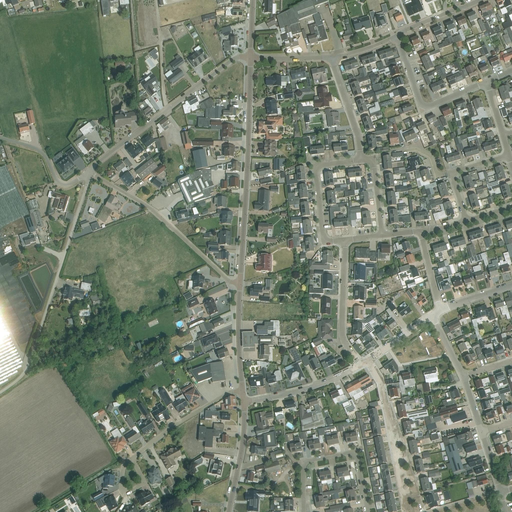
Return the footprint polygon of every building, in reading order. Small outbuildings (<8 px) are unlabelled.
[(109,0),(101,1),(103,16),(109,15),(108,11),(111,10),(109,0)] [(263,11),(263,13),(264,13),(269,14),(272,14),(272,13),(275,14),(276,4),(272,4),(272,0),(270,0),(269,0),(264,0),(265,4),(265,7),(264,9),(264,10),(263,11)] [(278,16),(277,17),(277,18),(278,20),(281,30),(281,31),(281,33),(282,33),(285,32),(286,32),(286,33),(286,34),(281,36),(283,43),(285,42),(286,48),(292,47),(292,48),(299,46),(298,42),(298,41),(297,41),(297,40),(294,41),(292,36),(298,34),(299,34),(301,33),(298,23),(299,23),(299,20),(313,15),(317,14),(315,7),(328,2),(327,0),(307,0),(298,5),(298,6),(293,7),(294,8),(281,15),(278,16)] [(405,0),(403,1),(405,6),(409,16),(414,14),(418,12),(422,10),(418,1),(417,0),(405,0)] [(505,8),(501,0),(498,0),(496,1),(500,10),(501,10),(502,14),(507,11),(506,8),(505,8)] [(507,0),(501,0),(505,8),(506,8),(511,6),(510,2),(509,2),(507,0)] [(484,6),(487,12),(489,16),(495,13),(492,6),(491,6),(490,4),(484,6)] [(487,12),(484,6),(480,8),(482,14),(483,18),(489,16),(487,12)] [(227,7),(222,7),(223,9),(223,11),(224,11),(226,11),(225,16),(229,16),(237,17),(242,17),(242,11),(232,11),(232,8),(227,7)] [(394,10),(388,12),(390,19),(394,17),(397,22),(404,19),(401,14),(398,15),(397,12),(395,13),(394,10)] [(214,13),(202,17),(203,23),(209,21),(211,20),(215,19),(214,16),(216,15),(216,13),(214,14),(214,13)] [(374,13),(370,14),(372,22),(374,21),(376,29),(378,29),(383,28),(383,27),(388,26),(386,18),(381,19),(380,18),(376,20),(374,13)] [(477,19),(474,13),(467,16),(472,27),(476,25),(474,21),(477,19)] [(316,24),(308,26),(310,32),(312,37),(309,38),(309,40),(311,45),(318,43),(318,42),(322,40),(323,41),(328,40),(327,35),(324,26),(323,25),(322,21),(320,15),(317,14),(313,15),(314,17),(314,19),(316,24)] [(506,30),(511,27),(511,23),(509,16),(505,18),(507,23),(503,25),(505,30),(507,29),(506,30)] [(353,20),(353,18),(352,19),(356,32),(365,29),(365,30),(372,28),(368,17),(359,20),(359,19),(353,20)] [(460,27),(463,26),(463,25),(465,29),(468,28),(464,17),(457,20),(460,27)] [(266,22),(269,27),(277,23),(275,19),(274,18),(266,22)] [(481,20),(478,21),(483,32),(486,31),(481,20)] [(447,25),(446,25),(449,32),(452,30),(454,34),(457,33),(452,22),(449,24),(449,23),(446,24),(447,25)] [(492,29),(490,30),(487,23),(484,24),(487,31),(490,36),(494,34),(497,33),(494,28),(492,29)] [(345,35),(343,35),(344,41),(354,39),(350,25),(346,26),(347,31),(345,32),(345,35)] [(32,27),(30,40),(39,42),(40,36),(44,37),(45,29),(32,27)] [(443,34),(442,32),(440,27),(436,29),(433,30),(438,42),(441,41),(439,36),(443,34)] [(508,34),(506,30),(503,31),(505,35),(503,36),(506,45),(511,43),(508,34)] [(422,35),(424,40),(427,47),(430,45),(428,41),(431,39),(429,32),(425,34),(422,35)] [(456,43),(456,44),(461,42),(461,41),(462,41),(460,35),(453,38),(452,36),(448,38),(451,45),(455,43),(455,44),(456,43)] [(418,37),(411,40),(415,50),(419,49),(417,45),(421,44),(418,37)] [(224,41),(224,51),(231,51),(231,47),(237,47),(237,38),(232,38),(231,38),(231,41),(224,41)] [(444,47),(451,45),(448,38),(445,39),(445,41),(442,42),(444,47)] [(485,55),(482,47),(471,51),(474,58),(476,57),(474,52),(480,50),(482,55),(485,55)] [(188,59),(194,68),(202,62),(207,58),(201,50),(188,59)] [(391,50),(385,52),(388,59),(394,57),(391,50)] [(388,59),(385,52),(379,54),(381,61),(385,59),(386,63),(389,62),(388,59)] [(500,65),(494,52),(491,53),(494,59),(490,61),(493,68),(497,66),(500,65)] [(505,63),(510,61),(508,55),(505,56),(503,52),(500,54),(503,62),(504,61),(505,63)] [(170,64),(171,66),(174,70),(184,63),(178,55),(175,58),(176,60),(170,64)] [(374,55),(368,57),(370,64),(376,62),(374,55)] [(479,67),(482,73),(488,70),(485,61),(487,60),(485,56),(480,58),(482,63),(481,64),(482,66),(479,67)] [(370,64),(368,57),(361,59),(364,66),(370,64)] [(422,59),(424,65),(431,62),(428,57),(422,59)] [(357,61),(351,63),(353,70),(359,68),(357,61)] [(459,61),(454,63),(456,69),(458,68),(459,73),(462,71),(460,65),(459,61)] [(431,62),(424,65),(427,72),(434,69),(431,62)] [(353,70),(351,63),(344,65),(346,72),(353,70)] [(386,69),(382,70),(378,72),(378,74),(379,74),(380,75),(384,73),(385,75),(386,75),(387,75),(388,75),(391,74),(393,77),(400,75),(398,68),(395,69),(394,66),(390,67),(386,69)] [(472,66),(466,69),(468,73),(470,78),(477,75),(476,74),(477,73),(476,70),(475,71),(472,66)] [(365,67),(362,68),(364,77),(369,75),(373,74),(373,72),(367,74),(365,67)] [(327,78),(326,75),(324,68),(320,70),(317,71),(317,69),(312,70),(314,80),(317,79),(318,80),(319,80),(320,84),(327,82),(326,78),(327,78)] [(355,77),(356,80),(364,77),(362,68),(358,69),(360,74),(359,76),(355,77)] [(440,68),(436,70),(433,72),(433,73),(437,72),(439,77),(440,76),(442,80),(445,79),(440,68)] [(167,79),(172,86),(173,85),(172,85),(177,81),(176,80),(180,78),(180,79),(184,76),(179,69),(167,79)] [(289,77),(290,81),(293,80),(293,81),(306,78),(308,88),(312,87),(309,73),(306,74),(305,69),(288,73),(289,77)] [(460,74),(454,77),(457,84),(463,81),(460,74)] [(157,93),(153,86),(157,83),(152,75),(141,83),(151,97),(157,93)] [(369,75),(364,77),(356,80),(350,82),(351,85),(353,91),(360,89),(358,83),(360,83),(370,79),(369,75)] [(290,81),(289,77),(275,77),(275,78),(267,78),(266,86),(279,86),(281,86),(282,82),(288,82),(290,81)] [(454,77),(448,79),(449,82),(451,86),(457,84),(454,77)] [(395,84),(396,88),(404,85),(401,78),(390,82),(391,86),(395,84)] [(0,96),(0,97),(7,99),(11,83),(0,80),(0,81),(0,96)] [(431,86),(431,87),(431,88),(434,94),(440,91),(437,84),(435,80),(432,81),(434,85),(431,86)] [(443,81),(437,84),(440,91),(446,88),(443,81)] [(128,83),(119,84),(120,88),(124,88),(125,92),(129,92),(128,83)] [(511,92),(508,83),(505,83),(506,87),(499,89),(501,95),(508,93),(511,92)] [(374,91),(375,93),(375,96),(376,96),(379,96),(387,93),(386,88),(380,90),(378,84),(372,86),(374,91)] [(314,104),(315,109),(330,107),(329,102),(332,102),(331,94),(328,95),(327,88),(318,89),(319,96),(315,97),(314,98),(314,101),(310,101),(310,105),(314,104)] [(50,98),(47,99),(52,109),(57,106),(55,103),(61,101),(56,90),(55,91),(54,89),(51,91),(52,92),(48,94),(50,98)] [(355,97),(362,95),(360,89),(353,91),(355,97)] [(398,96),(401,96),(402,99),(408,97),(406,90),(400,92),(399,90),(393,92),(394,97),(398,96)] [(202,99),(212,95),(210,91),(201,94),(202,99)] [(283,93),(283,100),(294,98),(293,91),(289,92),(288,92),(283,93)] [(510,100),(511,103),(511,102),(511,91),(511,92),(508,93),(501,95),(503,102),(510,100)] [(186,104),(183,106),(185,114),(191,113),(189,110),(191,109),(192,111),(197,109),(195,106),(199,104),(198,102),(200,101),(200,100),(197,96),(185,103),(186,104)] [(139,106),(139,107),(141,109),(142,111),(146,117),(153,112),(151,110),(154,109),(151,105),(147,99),(145,101),(143,102),(139,102),(139,106)] [(480,99),(473,101),(475,106),(478,116),(476,117),(471,118),(473,123),(476,122),(476,121),(480,120),(488,118),(486,111),(484,112),(483,108),(482,104),(482,103),(480,99)] [(364,100),(362,101),(357,102),(359,108),(366,106),(370,105),(368,102),(365,103),(364,100)] [(380,109),(380,108),(393,105),(395,104),(393,100),(379,104),(378,104),(380,109)] [(266,102),(266,106),(267,111),(268,110),(269,116),(278,114),(276,101),(266,102)] [(467,109),(464,101),(456,104),(458,110),(454,110),(456,121),(461,120),(459,112),(462,111),(467,109)] [(370,109),(369,110),(370,112),(370,114),(381,111),(380,109),(378,104),(378,102),(375,103),(374,103),(375,107),(376,107),(370,109)] [(314,112),(314,111),(313,107),(302,108),(302,104),(298,105),(298,108),(297,109),(298,113),(304,112),(304,113),(314,112)] [(467,106),(471,118),(476,117),(471,104),(467,106)] [(411,105),(398,109),(398,108),(395,109),(395,110),(398,109),(398,110),(400,115),(413,111),(411,105)] [(361,115),(368,112),(366,106),(359,108),(361,115)] [(210,108),(209,108),(209,111),(207,111),(205,111),(205,119),(198,118),(198,127),(210,128),(210,119),(220,119),(221,116),(235,117),(235,109),(230,109),(229,112),(224,112),(225,107),(221,107),(221,108),(216,108),(215,107),(210,108)] [(443,111),(442,110),(445,118),(448,116),(449,117),(453,116),(449,107),(445,109),(445,110),(443,111)] [(49,108),(41,110),(44,120),(51,118),(49,108)] [(328,119),(329,128),(339,126),(338,119),(339,118),(339,113),(333,114),(332,110),(326,111),(326,115),(329,115),(329,119),(328,119)] [(35,124),(32,111),(27,112),(30,125),(35,124)] [(130,114),(125,115),(124,113),(124,112),(123,112),(121,112),(120,113),(120,116),(115,117),(116,122),(115,123),(115,128),(120,128),(120,127),(122,127),(121,126),(131,125),(131,121),(136,121),(135,113),(129,113),(130,114)] [(384,119),(385,124),(387,128),(396,124),(402,122),(401,116),(389,120),(389,123),(387,123),(386,119),(384,119)] [(435,116),(428,119),(429,122),(428,122),(429,123),(430,125),(433,123),(434,123),(436,128),(437,127),(440,133),(440,132),(444,131),(442,125),(441,124),(439,119),(436,120),(435,116)] [(363,120),(365,126),(372,123),(370,117),(363,120)] [(168,126),(170,124),(166,118),(156,126),(159,129),(157,130),(160,133),(164,130),(163,129),(165,128),(167,131),(170,129),(167,126),(168,126)] [(267,134),(267,130),(272,131),(272,132),(277,132),(277,128),(276,128),(276,125),(277,123),(282,123),(282,119),(275,118),(275,119),(274,119),(268,119),(268,124),(265,124),(264,123),(264,122),(261,122),(261,124),(260,124),(261,124),(260,127),(259,127),(259,130),(260,130),(260,134),(267,134)] [(486,119),(472,123),(473,125),(474,129),(475,129),(476,128),(482,127),(481,124),(484,123),(486,131),(493,129),(490,121),(487,122),(486,119)] [(89,123),(79,130),(81,133),(84,136),(89,133),(94,130),(89,123)] [(365,126),(367,132),(374,130),(372,123),(365,126)] [(421,124),(417,126),(420,133),(423,131),(425,135),(428,133),(424,123),(421,124)] [(29,131),(27,124),(21,125),(21,124),(18,125),(20,133),(29,131)] [(221,137),(221,138),(222,138),(222,141),(228,141),(228,138),(231,138),(231,130),(232,130),(233,126),(228,126),(222,126),(222,133),(221,137)] [(399,131),(401,138),(403,142),(406,141),(407,143),(412,141),(407,131),(403,133),(402,130),(399,131)] [(409,130),(407,131),(412,141),(417,139),(414,132),(411,133),(409,130)] [(191,144),(190,141),(188,132),(186,133),(181,134),(184,145),(191,144)] [(339,133),(328,134),(328,140),(328,145),(332,144),(331,140),(333,140),(333,136),(335,136),(339,135),(339,133)] [(149,135),(143,141),(146,144),(148,148),(148,147),(148,148),(151,151),(152,151),(154,149),(151,145),(152,145),(155,142),(153,140),(149,135)] [(393,135),(390,135),(391,145),(399,144),(398,136),(393,136),(393,135)] [(84,136),(75,143),(84,155),(88,152),(94,148),(84,136)] [(162,147),(163,151),(168,150),(165,137),(159,139),(159,141),(161,147),(162,147)] [(307,137),(302,137),(303,140),(304,148),(311,147),(310,139),(307,139),(307,137)] [(265,148),(265,151),(265,157),(276,157),(276,156),(277,155),(277,154),(276,153),(276,152),(276,142),(266,142),(265,148)] [(471,149),(471,150),(473,156),(479,154),(477,148),(474,149),(472,142),(469,143),(471,149)] [(489,144),(491,151),(498,149),(496,142),(489,144)] [(489,144),(483,146),(485,153),(491,151),(489,144)] [(139,154),(143,151),(139,145),(136,147),(136,148),(135,149),(133,146),(131,147),(130,147),(129,147),(128,148),(128,149),(127,150),(133,159),(135,158),(135,159),(136,158),(137,158),(138,157),(138,156),(139,155),(139,154)] [(225,156),(221,156),(221,157),(221,160),(225,160),(225,157),(228,157),(228,158),(229,158),(229,157),(233,157),(233,150),(234,150),(234,146),(223,146),(223,153),(225,153),(225,156)] [(67,157),(57,165),(63,174),(74,166),(72,163),(73,162),(73,163),(80,158),(73,148),(66,153),(69,157),(68,157),(67,157)] [(454,162),(461,160),(459,153),(455,154),(454,149),(451,150),(454,162)] [(204,150),(199,151),(192,152),(196,170),(203,169),(208,168),(204,150)] [(454,162),(451,150),(447,151),(449,156),(446,157),(448,164),(454,162)] [(471,150),(464,151),(466,158),(473,156),(471,150)] [(150,174),(158,168),(151,160),(148,157),(146,159),(148,162),(136,172),(142,180),(150,174)] [(406,174),(414,171),(416,171),(415,167),(421,166),(419,158),(414,159),(413,158),(409,159),(411,166),(409,167),(410,169),(406,170),(406,174)] [(126,169),(120,161),(114,167),(118,172),(121,170),(123,173),(133,166),(127,159),(124,162),(128,167),(126,169)] [(285,159),(274,159),(274,171),(280,171),(280,167),(285,167),(285,159)] [(239,172),(239,163),(233,163),(232,165),(227,165),(227,170),(232,170),(232,172),(239,172)] [(294,166),(290,168),(291,171),(296,169),(295,168),(297,168),(298,174),(298,175),(305,174),(304,167),(301,168),(301,167),(306,166),(306,164),(299,164),(294,166)] [(152,173),(156,176),(166,169),(162,165),(152,173)] [(0,228),(29,214),(6,166),(0,168),(0,228)] [(214,186),(212,182),(211,171),(218,170),(217,166),(203,169),(195,172),(188,175),(188,176),(178,181),(178,182),(188,204),(211,197),(210,194),(213,193),(212,190),(215,190),(214,186)] [(495,169),(497,175),(504,173),(502,167),(495,169)] [(423,169),(416,171),(414,171),(416,176),(417,180),(430,176),(428,170),(424,172),(423,169)] [(129,172),(121,178),(123,182),(124,181),(129,188),(135,182),(133,179),(129,172)] [(497,175),(495,176),(497,182),(491,184),(487,185),(488,188),(492,187),(499,185),(498,182),(506,179),(505,176),(506,176),(505,173),(504,174),(504,173),(497,175)] [(286,176),(287,185),(290,185),(297,184),(297,182),(298,181),(306,181),(305,174),(298,175),(298,174),(295,175),(295,180),(290,181),(290,175),(286,176)] [(235,188),(235,189),(236,189),(236,188),(238,188),(239,175),(227,175),(226,182),(222,182),(222,189),(226,189),(226,187),(230,187),(230,188),(235,188)] [(431,181),(430,176),(417,180),(417,181),(420,181),(422,187),(425,186),(428,185),(427,182),(431,181)] [(464,178),(466,185),(473,183),(471,176),(464,178)] [(157,177),(152,184),(159,189),(161,186),(165,188),(168,183),(165,180),(164,182),(157,177)] [(474,189),(473,186),(477,185),(476,182),(473,183),(466,185),(468,191),(474,189)] [(436,183),(428,185),(425,186),(428,196),(431,195),(434,194),(433,188),(437,186),(436,183)] [(438,186),(440,192),(447,190),(445,184),(438,186)] [(299,190),(295,190),(295,194),(296,193),(300,193),(307,192),(306,185),(301,186),(299,186),(299,190)] [(501,187),(503,194),(510,191),(508,185),(501,187)] [(348,188),(336,189),(336,192),(344,191),(345,197),(349,197),(348,191),(348,188)] [(388,194),(388,200),(396,199),(399,199),(399,193),(408,192),(407,189),(396,190),(396,193),(388,194)] [(364,190),(348,191),(349,197),(355,196),(355,194),(359,193),(360,193),(361,196),(356,197),(357,200),(358,200),(368,199),(368,193),(365,193),(365,190),(364,190)] [(449,197),(447,190),(440,192),(442,199),(449,197)] [(255,210),(259,210),(259,211),(269,212),(269,205),(270,192),(260,191),(260,196),(261,196),(261,199),(260,204),(255,203),(255,210)] [(510,191),(503,194),(505,200),(511,198),(510,191)] [(49,192),(47,197),(51,198),(51,197),(56,198),(53,207),(57,209),(61,211),(64,212),(64,211),(65,212),(65,211),(66,206),(67,206),(69,198),(53,192),(53,193),(49,192)] [(295,198),(295,193),(291,194),(288,194),(289,203),(299,202),(300,202),(299,198),(295,198)] [(428,196),(428,197),(430,205),(442,202),(441,199),(434,201),(434,200),(433,200),(429,201),(429,200),(432,199),(431,195),(428,196)] [(469,197),(471,203),(478,201),(476,195),(469,197)] [(120,211),(119,210),(122,207),(121,206),(121,205),(119,204),(119,205),(116,204),(118,200),(111,196),(105,207),(104,206),(97,219),(104,222),(108,215),(109,215),(112,210),(117,213),(119,212),(120,211)] [(217,208),(221,208),(226,208),(226,198),(218,197),(218,198),(214,198),(214,204),(217,204),(217,208)] [(39,198),(31,201),(34,208),(42,205),(39,198)] [(336,199),(328,200),(329,206),(331,206),(331,209),(340,207),(347,207),(348,206),(350,206),(349,203),(348,204),(338,205),(337,205),(336,199)] [(432,209),(436,208),(436,207),(440,206),(442,212),(453,209),(451,202),(450,203),(449,200),(442,202),(430,205),(432,209)] [(350,203),(349,203),(350,206),(350,211),(361,210),(360,207),(351,209),(350,207),(352,206),(351,201),(350,201),(350,203)] [(471,203),(473,210),(480,208),(478,201),(471,203)] [(331,209),(330,209),(331,220),(335,219),(334,212),(341,212),(340,207),(331,209)] [(41,228),(42,228),(44,227),(38,211),(37,209),(30,211),(31,213),(33,213),(38,229),(41,228)] [(454,215),(453,209),(442,212),(440,213),(436,214),(433,215),(435,221),(439,220),(438,217),(441,216),(447,215),(447,217),(448,217),(451,216),(454,215)] [(188,217),(187,210),(176,213),(177,220),(185,218),(186,222),(199,218),(198,214),(188,217)] [(361,210),(350,211),(351,218),(351,221),(354,221),(355,221),(356,221),(357,220),(356,214),(361,213),(361,210)] [(221,224),(226,224),(231,225),(231,217),(232,217),(232,213),(221,212),(220,220),(222,220),(221,224)] [(400,222),(401,223),(403,222),(403,223),(411,223),(410,216),(398,217),(391,218),(391,225),(399,224),(398,221),(400,220),(400,222)] [(35,232),(34,227),(31,218),(26,219),(29,229),(31,234),(35,232)] [(91,225),(93,232),(100,229),(98,222),(91,225)] [(259,233),(268,234),(268,229),(273,229),(273,226),(259,225),(259,233)] [(500,225),(494,227),(496,234),(502,232),(500,225)] [(494,227),(487,229),(490,236),(496,234),(494,227)] [(293,239),(291,239),(293,239),(304,238),(303,234),(305,234),(305,235),(312,234),(311,228),(304,229),(304,228),(300,228),(301,234),(299,235),(299,233),(292,234),(293,239)] [(475,233),(478,240),(484,238),(482,231),(475,233)] [(230,245),(231,237),(231,233),(221,232),(221,233),(219,233),(218,238),(221,238),(220,245),(226,246),(226,245),(230,245)] [(26,245),(35,242),(34,236),(29,238),(28,233),(19,236),(21,241),(24,240),(26,245)] [(469,234),(470,239),(471,242),(478,240),(475,233),(469,234)] [(300,242),(300,241),(304,241),(304,238),(293,239),(294,249),(294,248),(296,248),(295,242),(300,242)] [(464,238),(458,240),(460,247),(461,247),(466,245),(465,243),(464,238)] [(453,249),(460,247),(458,240),(451,242),(453,249)] [(399,246),(398,243),(396,244),(398,250),(404,248),(405,252),(411,250),(410,246),(410,243),(409,243),(408,243),(399,246)] [(448,251),(446,244),(439,246),(441,253),(448,251)] [(378,250),(378,259),(386,259),(386,254),(390,254),(390,246),(382,246),(382,250),(378,250)] [(439,246),(433,247),(435,255),(438,254),(439,257),(442,256),(441,253),(439,246)] [(215,256),(222,257),(222,260),(228,261),(228,253),(223,253),(223,252),(218,252),(219,249),(218,249),(211,248),(211,249),(211,253),(215,253),(215,256)] [(371,262),(376,262),(376,253),(371,252),(371,256),(369,256),(370,249),(356,249),(356,251),(356,252),(356,258),(371,259),(371,262)] [(324,257),(324,261),(322,261),(322,263),(315,263),(315,261),(309,261),(309,269),(329,269),(330,264),(333,265),(333,253),(330,252),(329,252),(324,252),(324,257)] [(508,252),(503,254),(506,263),(507,262),(508,263),(507,263),(508,265),(511,264),(511,263),(508,252)] [(470,265),(483,260),(482,254),(473,258),(470,259),(469,259),(470,265)] [(412,255),(400,259),(402,266),(409,264),(415,262),(412,255)] [(259,272),(264,272),(272,272),(272,256),(260,256),(260,262),(260,265),(256,265),(256,271),(260,271),(259,272)] [(469,259),(463,261),(464,263),(466,263),(466,264),(468,269),(471,268),(470,265),(469,259)] [(493,265),(488,266),(491,277),(498,275),(496,269),(499,268),(497,260),(492,262),(493,265)] [(503,260),(499,261),(501,268),(503,274),(510,272),(509,266),(505,267),(503,260)] [(367,268),(374,268),(374,274),(377,275),(377,264),(367,264),(367,268)] [(480,265),(473,267),(475,275),(477,281),(484,279),(480,265)] [(359,281),(360,281),(365,281),(365,267),(356,267),(356,276),(355,276),(355,280),(359,281)] [(411,270),(398,274),(400,279),(408,277),(409,280),(413,279),(419,277),(417,269),(411,271),(411,270)] [(468,278),(463,279),(464,280),(465,285),(472,283),(471,278),(468,270),(466,271),(468,278)] [(462,286),(460,279),(462,278),(460,273),(455,275),(456,280),(453,281),(455,288),(460,287),(460,286),(462,285),(462,286)] [(332,290),(332,285),(333,276),(323,276),(322,289),(332,290)] [(442,276),(436,278),(440,292),(444,290),(444,291),(446,290),(447,291),(451,289),(450,287),(449,283),(450,283),(449,280),(449,279),(443,281),(442,276)] [(189,281),(189,287),(193,287),(193,288),(194,288),(193,290),(194,291),(195,292),(197,292),(198,291),(199,291),(199,288),(202,288),(202,284),(202,282),(204,282),(204,277),(193,277),(193,282),(189,281)] [(266,280),(266,288),(260,287),(255,287),(255,290),(251,290),(251,297),(259,297),(259,294),(262,294),(262,293),(263,293),(263,291),(270,291),(271,284),(272,284),(273,280),(266,280)] [(406,283),(408,289),(415,286),(413,280),(406,283)] [(82,283),(80,289),(89,291),(90,285),(82,283)] [(354,297),(354,300),(355,300),(360,300),(364,301),(366,301),(367,294),(364,294),(364,289),(367,289),(369,290),(369,288),(373,288),(373,285),(373,284),(365,284),(365,285),(363,285),(358,285),(358,288),(355,288),(355,294),(356,294),(356,296),(355,296),(354,297)] [(65,292),(64,292),(63,296),(64,296),(64,300),(72,301),(73,297),(83,299),(84,292),(66,288),(65,292)] [(422,295),(417,298),(416,296),(411,289),(405,294),(410,301),(411,300),(414,298),(420,306),(427,302),(422,295)] [(90,296),(94,307),(96,307),(99,306),(100,310),(104,308),(101,300),(100,301),(98,294),(90,296)] [(200,304),(196,297),(186,302),(189,309),(200,304)] [(213,299),(209,301),(204,303),(209,316),(218,312),(214,303),(215,303),(213,299)] [(322,314),(330,315),(330,308),(330,305),(331,305),(331,300),(322,299),(322,314)] [(502,316),(506,315),(507,320),(511,319),(507,306),(504,307),(502,301),(501,300),(496,302),(495,303),(497,309),(500,308),(502,316)] [(391,303),(387,306),(392,312),(396,309),(391,303)] [(398,310),(402,317),(407,313),(408,314),(411,312),(407,305),(401,309),(401,308),(398,310)] [(255,306),(254,317),(263,318),(264,306),(255,306)] [(354,307),(354,313),(355,313),(356,313),(356,315),(355,315),(355,320),(358,320),(357,324),(362,324),(362,323),(368,324),(373,320),(371,317),(367,319),(363,319),(364,308),(354,307)] [(488,316),(490,321),(495,319),(492,309),(487,311),(486,307),(476,310),(478,319),(488,316)] [(398,326),(395,322),(397,320),(393,314),(389,309),(386,311),(390,317),(388,319),(390,322),(387,324),(391,331),(398,326)] [(464,324),(467,324),(466,319),(469,318),(467,312),(461,314),(463,320),(461,320),(462,325),(462,326),(465,325),(464,324)] [(0,385),(8,381),(7,378),(17,373),(16,370),(21,367),(20,364),(22,363),(0,318),(0,385)] [(204,326),(204,327),(207,332),(224,324),(222,319),(210,324),(208,321),(203,323),(204,326)] [(476,334),(476,335),(480,334),(480,333),(481,332),(480,328),(478,328),(477,326),(478,326),(476,319),(472,320),(476,334)] [(458,320),(452,323),(448,326),(448,325),(447,325),(451,332),(452,334),(455,333),(454,330),(461,327),(458,320)] [(265,327),(258,327),(258,335),(267,335),(267,331),(273,331),(273,330),(279,330),(279,321),(274,321),(274,323),(273,323),(265,323),(265,327)] [(332,321),(322,321),(323,339),(333,339),(332,337),(333,337),(333,334),(332,334),(332,332),(329,332),(329,328),(332,328),(332,326),(333,326),(333,323),(332,323),(332,321)] [(365,328),(362,324),(357,324),(355,323),(355,327),(354,327),(354,334),(353,334),(353,335),(355,335),(358,339),(362,336),(362,329),(363,329),(365,328)] [(372,334),(371,335),(373,337),(374,336),(375,337),(377,336),(380,340),(388,334),(382,327),(377,330),(372,333),(372,334)] [(368,332),(359,339),(361,343),(362,343),(363,344),(366,342),(365,340),(366,340),(367,341),(363,344),(368,350),(375,344),(370,337),(371,336),(368,332)] [(256,334),(243,334),(244,349),(257,349),(256,334)] [(223,346),(221,342),(219,343),(216,335),(202,340),(204,347),(213,344),(214,345),(215,349),(223,346)] [(462,337),(459,338),(455,341),(457,344),(464,341),(467,340),(466,338),(465,336),(462,337)] [(273,337),(263,337),(258,337),(257,338),(257,344),(259,345),(259,346),(264,346),(273,346),(273,337)] [(506,337),(502,338),(503,342),(504,342),(504,344),(508,343),(511,352),(511,351),(511,339),(508,341),(506,337)] [(496,341),(493,342),(495,349),(496,351),(498,356),(504,354),(502,347),(499,348),(496,341)] [(109,351),(117,347),(114,342),(108,345),(107,344),(105,345),(106,346),(107,346),(109,351)] [(470,345),(468,342),(464,344),(458,347),(461,353),(467,350),(466,347),(470,345)] [(488,351),(484,352),(486,356),(485,356),(486,357),(487,359),(494,357),(492,350),(493,350),(492,345),(491,344),(486,345),(487,348),(488,351)] [(269,347),(261,347),(261,356),(259,356),(259,360),(268,360),(268,356),(269,356),(269,347)] [(296,347),(289,351),(290,354),(291,354),(293,358),(294,357),(296,363),(291,365),(293,369),(295,368),(294,366),(297,364),(298,365),(302,363),(301,361),(302,360),(296,349),(296,347)] [(220,349),(216,350),(219,360),(229,356),(226,349),(220,351),(220,349)] [(472,359),(476,357),(474,353),(468,356),(464,358),(468,365),(474,362),(472,359)] [(318,357),(324,369),(336,363),(331,354),(328,355),(327,356),(326,354),(321,356),(318,357)] [(313,371),(321,368),(316,358),(309,362),(306,356),(302,359),(306,366),(310,364),(313,371)] [(389,361),(383,366),(386,371),(388,369),(392,375),(396,372),(397,373),(399,372),(398,366),(394,361),(390,363),(389,361)] [(198,383),(212,378),(212,383),(225,381),(223,362),(210,364),(190,371),(198,383)] [(298,365),(297,364),(294,366),(295,368),(293,369),(286,372),(291,381),(299,377),(300,381),(305,379),(298,365)] [(282,380),(280,371),(275,372),(274,374),(274,377),(272,377),(271,373),(267,374),(266,369),(262,369),(264,379),(268,378),(269,385),(277,383),(276,381),(282,380)] [(424,371),(425,376),(425,379),(437,377),(436,369),(430,370),(430,369),(424,371)] [(406,374),(403,375),(403,380),(405,386),(408,386),(415,384),(414,379),(411,379),(410,376),(411,376),(411,375),(410,376),(410,373),(409,373),(406,373),(406,374)] [(508,384),(507,380),(506,378),(505,379),(503,373),(496,375),(496,376),(493,377),(495,383),(496,383),(495,382),(498,381),(499,384),(502,383),(502,384),(503,384),(503,386),(508,384)] [(251,377),(251,378),(251,379),(251,387),(263,386),(262,376),(258,376),(258,378),(255,378),(255,377),(254,376),(253,375),(252,375),(251,376),(251,377)] [(345,388),(347,392),(349,395),(349,394),(351,398),(353,397),(355,400),(364,395),(362,392),(364,391),(367,389),(373,385),(371,382),(372,382),(368,375),(345,388)] [(488,378),(475,382),(477,390),(483,388),(482,384),(490,382),(488,378)] [(392,384),(392,386),(393,390),(390,391),(391,399),(398,397),(398,393),(401,393),(399,385),(400,385),(400,383),(395,384),(392,384)] [(418,394),(430,391),(429,383),(416,385),(418,394)] [(191,385),(182,391),(190,404),(200,398),(191,385)] [(444,407),(439,409),(440,413),(445,412),(455,409),(458,408),(456,404),(454,400),(455,400),(460,398),(461,397),(460,395),(459,395),(458,391),(457,391),(456,388),(450,390),(451,393),(447,394),(449,398),(446,399),(446,400),(442,401),(444,407)] [(159,392),(158,393),(160,396),(167,407),(173,403),(164,389),(159,392)] [(500,396),(499,396),(498,391),(497,392),(497,393),(492,395),(490,389),(478,393),(481,400),(484,399),(485,401),(493,398),(495,397),(496,397),(500,396)] [(337,391),(330,394),(332,399),(333,400),(336,398),(339,406),(342,405),(344,409),(351,406),(348,401),(348,399),(346,400),(346,399),(344,395),(340,397),(337,391)] [(504,394),(499,396),(500,396),(502,402),(504,401),(504,402),(508,414),(511,412),(511,405),(510,406),(508,401),(506,401),(504,394)] [(225,405),(225,410),(233,410),(232,406),(236,406),(235,398),(228,398),(228,399),(225,399),(225,405)] [(493,408),(492,405),(495,404),(494,401),(493,398),(485,401),(485,403),(482,404),(484,411),(493,408)] [(302,431),(305,430),(325,425),(323,418),(317,399),(309,402),(311,407),(314,406),(316,411),(308,414),(307,413),(306,412),(305,411),(304,411),(304,406),(299,407),(300,416),(301,416),(302,426),(301,426),(302,431)] [(398,406),(399,413),(406,411),(413,410),(413,409),(414,408),(413,406),(412,406),(410,406),(409,404),(415,403),(414,399),(407,401),(408,404),(398,406)] [(187,406),(183,400),(174,405),(178,412),(178,411),(179,413),(185,410),(184,408),(187,406)] [(351,406),(344,409),(347,415),(357,411),(352,400),(348,401),(351,406)] [(296,411),(295,407),(294,402),(285,404),(287,410),(290,409),(291,412),(296,411)] [(141,404),(138,406),(145,417),(149,414),(141,404)] [(163,407),(161,404),(157,406),(159,409),(152,413),(158,422),(162,420),(162,419),(164,418),(166,421),(170,419),(168,416),(169,416),(163,406),(163,407)] [(496,418),(495,415),(498,414),(499,416),(505,413),(503,407),(501,408),(497,409),(497,410),(485,414),(487,418),(486,418),(486,419),(487,419),(488,421),(496,418)] [(285,419),(282,408),(274,410),(277,420),(285,419)] [(97,412),(92,415),(94,418),(99,415),(103,412),(102,409),(99,411),(97,412)] [(415,419),(424,417),(429,416),(427,410),(411,413),(406,414),(406,411),(399,413),(400,419),(414,416),(415,419)] [(450,412),(440,415),(442,421),(451,418),(453,424),(467,419),(464,412),(458,414),(456,410),(452,411),(450,412)] [(219,412),(205,411),(205,418),(212,419),(212,416),(215,416),(218,416),(218,419),(221,420),(229,421),(230,415),(219,414),(219,412)] [(259,428),(256,429),(257,436),(270,433),(270,431),(269,428),(268,420),(273,418),(272,413),(265,414),(265,413),(264,413),(264,414),(262,414),(262,413),(256,415),(258,425),(259,425),(259,428)] [(128,414),(124,416),(132,429),(135,426),(128,414)] [(429,416),(424,417),(425,420),(427,426),(433,424),(435,423),(441,421),(442,422),(442,421),(440,415),(440,414),(437,415),(437,414),(433,415),(429,416)] [(139,427),(141,431),(144,435),(154,428),(149,421),(144,425),(142,421),(140,421),(137,423),(140,427),(139,427)] [(403,423),(405,430),(412,429),(411,428),(416,427),(415,424),(414,424),(413,422),(411,422),(410,422),(403,423)] [(199,427),(198,441),(205,442),(205,443),(205,448),(212,448),(212,444),(213,437),(219,438),(219,435),(223,435),(223,431),(206,429),(206,427),(199,427)] [(111,443),(111,444),(111,445),(114,449),(116,453),(122,449),(121,448),(124,446),(127,444),(124,440),(122,437),(117,429),(113,431),(117,438),(115,439),(112,441),(112,442),(111,443)] [(382,435),(380,429),(373,430),(374,433),(370,434),(371,437),(375,436),(375,437),(382,435)] [(415,438),(417,438),(423,436),(422,433),(420,433),(420,430),(413,431),(413,432),(412,432),(412,429),(405,430),(406,436),(415,434),(415,438)] [(283,436),(282,430),(276,431),(257,436),(258,441),(261,441),(262,448),(253,447),(252,455),(265,456),(266,452),(266,448),(277,447),(276,437),(283,437),(283,436)] [(130,444),(139,438),(135,432),(126,438),(130,444)] [(447,437),(442,438),(443,442),(444,443),(445,446),(445,447),(445,448),(446,451),(450,463),(461,460),(459,454),(458,451),(458,450),(462,449),(461,448),(464,447),(475,444),(475,443),(474,442),(471,433),(466,434),(461,436),(448,440),(448,437),(447,437)] [(316,435),(313,435),(313,438),(316,450),(321,449),(319,440),(318,437),(316,437),(316,435)] [(223,436),(222,440),(218,439),(218,443),(228,444),(228,436),(223,436)] [(502,442),(500,436),(493,438),(495,445),(502,442)] [(299,437),(294,438),(295,441),(297,453),(302,452),(301,447),(301,443),(300,443),(300,440),(299,437)] [(417,444),(420,443),(420,441),(416,441),(409,442),(411,449),(418,448),(417,444)] [(464,447),(461,448),(462,449),(462,452),(465,450),(466,453),(467,454),(468,454),(472,453),(472,452),(475,452),(477,451),(475,444),(464,447)] [(502,446),(496,448),(499,455),(505,453),(510,451),(511,454),(511,453),(511,449),(510,450),(510,447),(504,449),(502,446)] [(162,461),(167,470),(176,466),(173,461),(182,456),(177,448),(173,450),(172,449),(168,451),(168,452),(160,457),(162,461)] [(270,454),(273,462),(285,459),(282,450),(270,454)] [(499,463),(506,461),(504,456),(499,458),(499,459),(498,459),(498,461),(496,461),(498,467),(500,467),(499,463)] [(193,468),(202,463),(203,460),(202,457),(191,463),(193,468)] [(469,465),(463,466),(464,470),(470,468),(470,469),(472,468),(483,465),(482,464),(483,463),(482,461),(481,458),(468,461),(469,465)] [(461,460),(450,463),(450,464),(452,468),(453,473),(464,470),(463,466),(461,460)] [(209,469),(208,473),(211,474),(220,476),(221,471),(221,469),(222,469),(223,463),(218,462),(214,461),(212,469),(209,469)] [(266,475),(267,475),(269,480),(272,479),(270,474),(281,471),(278,462),(264,466),(266,475)] [(424,466),(416,467),(418,474),(425,473),(424,469),(429,468),(428,465),(424,466)] [(149,476),(148,477),(152,485),(156,483),(158,484),(159,484),(160,484),(161,483),(161,482),(161,480),(159,476),(156,470),(154,467),(149,470),(150,472),(149,472),(149,473),(149,474),(149,475),(149,476)] [(464,470),(453,473),(454,475),(455,478),(459,477),(458,474),(462,473),(463,476),(467,475),(466,472),(467,472),(468,474),(476,472),(477,475),(479,474),(484,473),(482,467),(477,468),(473,470),(472,468),(470,469),(470,468),(464,470)] [(390,478),(389,472),(382,473),(379,473),(380,480),(379,480),(390,478)] [(255,475),(249,474),(248,481),(255,483),(255,486),(262,487),(263,484),(266,484),(266,481),(263,481),(264,480),(254,479),(255,475)] [(113,487),(114,476),(108,476),(108,477),(105,476),(103,476),(98,479),(100,483),(103,483),(103,489),(108,489),(108,486),(113,487)] [(476,481),(472,482),(473,488),(477,487),(488,484),(486,476),(481,477),(477,478),(478,481),(476,481)] [(172,477),(166,480),(169,487),(169,488),(170,491),(173,489),(176,488),(174,485),(175,485),(172,477)] [(384,486),(391,485),(390,478),(379,480),(381,486),(384,486)] [(428,478),(421,480),(422,486),(430,485),(428,478)] [(443,490),(442,489),(441,489),(434,491),(432,484),(430,485),(422,486),(424,493),(425,493),(425,496),(428,495),(432,494),(437,493),(442,492),(443,492),(443,490)] [(143,495),(143,494),(137,497),(142,506),(150,502),(149,501),(153,499),(149,491),(145,494),(143,495)] [(246,496),(246,501),(248,501),(248,502),(249,502),(248,511),(253,511),(255,511),(258,511),(258,504),(256,504),(257,497),(259,497),(265,497),(265,492),(249,491),(249,494),(246,494),(246,496)] [(442,492),(445,501),(451,499),(449,491),(445,492),(443,492),(442,492)] [(95,501),(104,496),(101,492),(92,497),(95,501)] [(437,493),(432,494),(428,495),(428,496),(427,497),(425,498),(427,502),(428,505),(429,505),(431,509),(438,506),(436,502),(440,501),(439,498),(437,493)] [(106,506),(109,511),(118,507),(113,497),(109,498),(108,495),(96,501),(100,509),(106,506)]
